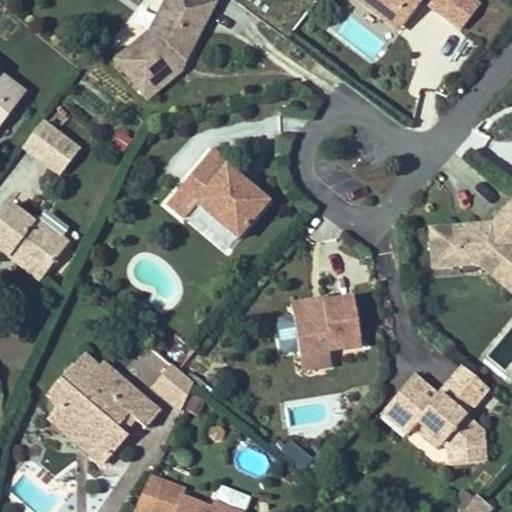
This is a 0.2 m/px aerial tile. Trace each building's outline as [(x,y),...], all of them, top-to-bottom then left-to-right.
[(228,0),(179,0),(175,9),(177,10),(167,29),(165,29),(161,28),(132,53),(160,86),(194,59),(201,53),(228,0)] [(391,0),(415,18),(424,6),(416,0),(391,0)] [(491,0),(455,0),(478,17),(491,0)] [(177,10),(175,9),(165,29),(167,29),(177,10)] [(46,77),(0,44),(0,115),(12,124),(46,77)] [(194,59),(160,86),(163,90),(197,62),(194,59)] [(97,136),(61,109),(42,133),(79,160),(97,136)] [(252,229),(285,193),(272,182),(245,156),(248,152),(232,138),(196,177),(212,192),(252,229)] [(276,178),(248,152),(245,156),(272,182),(276,178)] [(212,192),(196,177),(184,190),(200,205),(212,192)] [(87,231),(55,206),(51,211),(27,193),(2,226),(29,246),(36,235),(67,258),(87,231)] [(511,223),(455,228),(457,252),(480,250),(481,261),(505,259),(505,263),(511,268),(511,223)] [(36,235),(29,246),(59,269),(67,258),(36,235)] [(457,252),(458,267),(505,263),(505,259),(481,261),(480,250),(457,252)] [(313,331),(374,321),(366,272),(335,277),(336,282),(305,287),(313,331)] [(305,287),(336,282),(335,277),(335,274),(304,280),(305,287)] [(275,315),(274,351),(291,352),(292,315),(275,315)] [(164,388),(118,350),(114,355),(100,343),(90,354),(87,352),(65,379),(78,390),(63,407),(82,421),(103,417),(126,438),(140,422),(130,413),(142,398),(150,405),(164,388)] [(199,398),(212,371),(184,347),(166,370),(199,398)] [(505,377),(478,355),(468,367),(495,389),(505,377)] [(482,405),(495,389),(468,367),(454,384),(460,389),(454,396),(439,384),(442,380),(441,373),(430,364),(408,390),(434,412),(438,415),(434,420),(455,438),(459,433),(465,437),(467,453),(502,450),(499,419),(482,405)] [(164,388),(150,405),(162,415),(176,398),(164,388)] [(434,412),(408,390),(398,402),(424,423),(434,412)] [(103,417),(82,421),(116,450),(126,438),(103,417)] [(289,440),(279,451),(301,471),(311,460),(289,440)] [(168,462),(151,496),(168,503),(188,511),(187,511),(259,511),(273,481),(242,467),(230,494),(202,482),(204,477),(183,468),(168,462)] [(480,511),(502,511),(511,501),(511,499),(499,487),(478,510),(480,511)]
